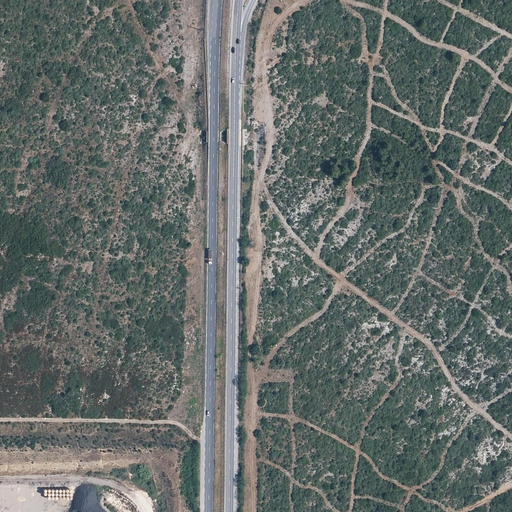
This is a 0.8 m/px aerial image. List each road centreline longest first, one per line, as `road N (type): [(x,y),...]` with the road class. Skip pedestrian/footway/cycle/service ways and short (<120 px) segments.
road 1 (primary): [(213,78),(209,511)]
road 2 (primary): [(230,511),(234,111)]
road 3 (track): [(0,419),(176,422),(210,444)]
